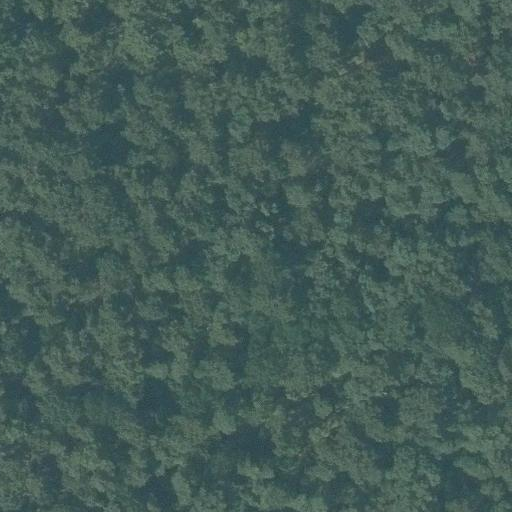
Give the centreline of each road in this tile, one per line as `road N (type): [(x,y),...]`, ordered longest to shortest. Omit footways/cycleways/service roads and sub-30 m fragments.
road 1 (track): [(379,291),(0,383)]
road 2 (unknown): [(152,346),(168,511)]
